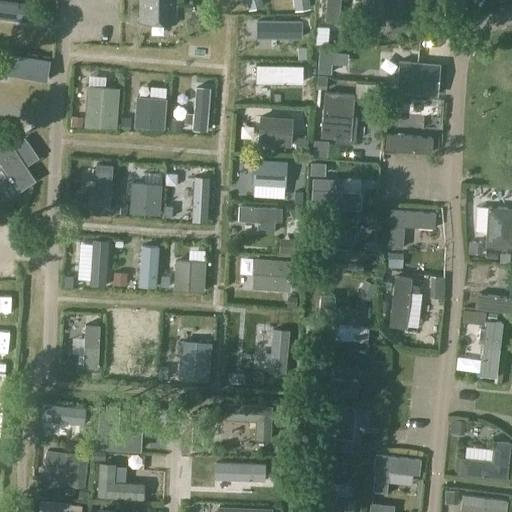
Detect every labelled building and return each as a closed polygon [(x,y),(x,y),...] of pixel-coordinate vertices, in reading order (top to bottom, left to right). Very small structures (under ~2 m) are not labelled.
[(0,0),(0,1),(0,2),(0,18),(50,25),(52,7),(0,0)] [(175,23),(175,0),(139,0),(139,23),(175,23)] [(309,0),(293,0),(295,9),(310,7),(309,0)] [(326,0),(324,22),(325,23),(338,24),(339,0),(326,0)] [(381,0),(367,0),(371,28),(385,27),(381,0)] [(408,0),(411,15),(426,13),(423,0),(408,0)] [(101,29),(102,18),(81,17),(81,28),(101,29)] [(98,40),(98,30),(81,30),(80,39),(98,40)] [(0,53),(0,70),(0,71),(5,72),(6,71),(13,72),(12,74),(46,79),(49,61),(0,53)] [(280,83),(280,54),(236,54),(236,83),(280,83)] [(166,84),(150,82),(149,121),(165,122),(166,84)] [(213,86),(197,84),(196,123),(212,124),(213,86)] [(118,89),(87,86),(83,127),(115,129),(118,89)] [(325,91),(321,137),(338,139),(338,143),(351,145),(355,141),(357,116),(353,116),(355,94),(325,91)] [(65,100),(63,114),(76,116),(78,101),(65,100)] [(240,109),(240,122),(284,122),(283,110),(240,109)] [(130,129),(131,117),(121,117),(120,129),(130,129)] [(386,134),(385,149),(431,153),(432,138),(386,134)] [(15,150),(12,145),(8,139),(0,144),(0,163),(1,165),(2,165),(9,176),(7,177),(11,181),(12,180),(19,190),(29,183),(29,184),(35,180),(26,166),(38,158),(27,141),(15,150)] [(246,158),(245,174),(263,174),(263,199),(279,199),(279,159),(246,158)] [(114,169),(99,169),(98,209),(114,209),(114,169)] [(131,171),(131,189),(140,189),(141,171),(131,171)] [(161,174),(146,174),(145,214),(161,214),(161,174)] [(209,178),(197,178),(196,211),(208,211),(209,178)] [(353,208),(354,189),(318,189),(318,207),(353,208)] [(278,224),(278,209),(240,208),(240,222),(278,224)] [(511,248),(511,208),(488,208),(486,247),(511,248)] [(434,229),(435,213),(389,209),(388,225),(390,226),(388,247),(402,248),(404,226),(434,229)] [(78,235),(62,237),(66,266),(82,264),(78,235)] [(94,286),(109,286),(110,246),(94,246),(94,286)] [(362,269),(363,251),(316,248),(315,266),(362,269)] [(158,281),(159,250),(147,249),(146,281),(158,281)] [(402,268),(402,254),(388,253),(387,267),(402,268)] [(292,261),(253,258),(251,288),(290,291),(292,261)] [(172,289),(203,290),(204,264),(173,262),(172,289)] [(394,276),(388,326),(405,328),(411,278),(394,276)] [(318,323),(316,323),(315,338),(366,342),(368,328),(338,325),(340,307),(334,307),(335,295),(320,294),(318,323)] [(511,298),(477,294),(475,308),(511,312),(511,298)] [(347,320),(367,316),(365,305),(345,309),(347,320)] [(496,377),(502,323),(485,321),(479,375),(496,377)] [(106,326),(93,325),(92,357),(105,357),(106,326)] [(156,327),(144,327),(142,358),(155,359),(156,327)] [(255,331),(242,336),(247,351),(230,357),(236,375),(267,364),(255,331)] [(184,342),(181,378),(210,380),(213,344),(184,342)] [(329,379),(331,356),(316,354),(314,378),(312,378),(311,393),(357,396),(358,381),(329,379)] [(452,379),(452,399),(471,399),(471,379),(452,379)] [(33,403),(32,419),(73,423),(75,407),(33,403)] [(353,439),(356,407),(306,403),(304,436),(353,439)] [(226,404),(225,420),(255,421),(254,439),(270,440),(272,406),(226,404)] [(98,411),(97,445),(136,446),(136,431),(123,430),(124,413),(113,413),(113,411),(98,411)] [(506,480),(510,443),(493,441),(491,461),(458,457),(456,475),(506,480)] [(87,454),(46,449),(44,466),(70,468),(69,484),(84,485),(87,454)] [(419,474),(420,459),(374,453),(372,469),(375,470),(372,491),(387,493),(389,471),(419,474)] [(227,460),(226,478),(247,479),(247,495),(265,495),(266,462),(227,460)] [(99,463),(97,497),(143,500),(144,484),(114,482),(115,464),(99,463)] [(351,511),(353,500),(308,496),(306,511),(351,511)] [(460,511),(505,511),(507,501),(462,496),(460,511)] [(39,501),(38,511),(80,511),(81,505),(39,501)]
